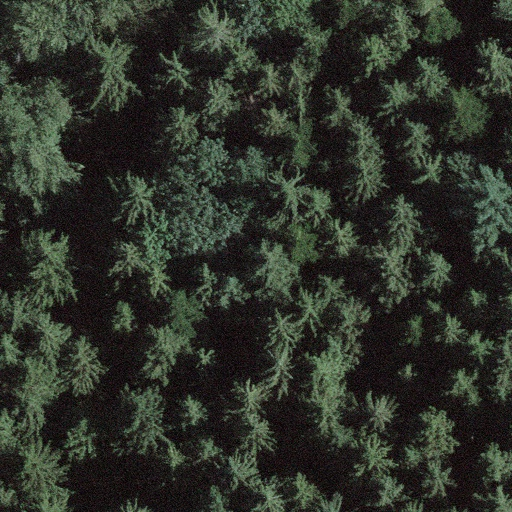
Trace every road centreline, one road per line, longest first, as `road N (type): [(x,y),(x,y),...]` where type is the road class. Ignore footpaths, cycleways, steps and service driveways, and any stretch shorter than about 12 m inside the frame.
road 1 (track): [(79,225),(272,0)]
road 2 (track): [(79,225),(101,511)]
